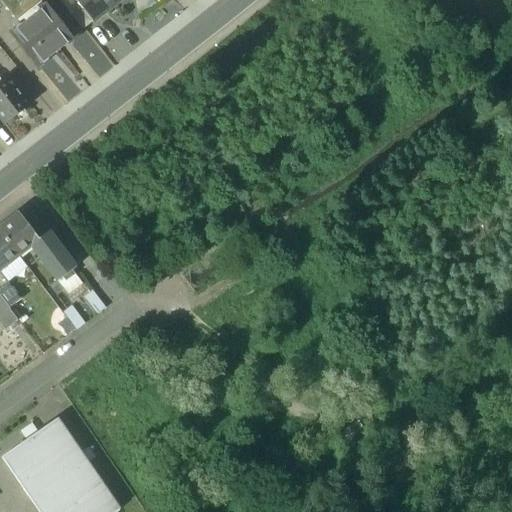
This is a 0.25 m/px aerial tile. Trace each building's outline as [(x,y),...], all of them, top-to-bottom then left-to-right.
[(91,21),(74,0),(59,0),(82,30),(92,21),(91,21)] [(118,0),(74,0),(91,21),(92,21),(118,0)] [(44,6),(11,33),(36,64),(69,38),(44,6)] [(74,43),(99,77),(114,67),(88,32),(74,43)] [(7,76),(0,81),(0,119),(4,125),(29,105),(7,76)] [(38,240),(17,213),(0,225),(0,232),(18,256),(30,247),(38,241),(38,240)] [(0,232),(0,270),(18,256),(0,232)] [(73,268),(48,233),(38,240),(38,241),(30,247),(55,281),(73,268)] [(20,300),(7,283),(0,287),(0,297),(8,309),(20,300)] [(105,308),(92,291),(83,298),(96,315),(105,308)] [(0,297),(0,326),(4,331),(16,321),(7,309),(8,309),(0,297)] [(84,324),(71,306),(62,313),(75,330),(84,324)] [(114,506),(56,422),(8,455),(7,456),(46,511),(107,511),(114,507),(114,506)] [(107,511),(46,511),(7,456),(8,455),(8,454),(1,458),(38,511),(118,511),(119,511),(115,505),(114,506),(114,507),(107,511)]
